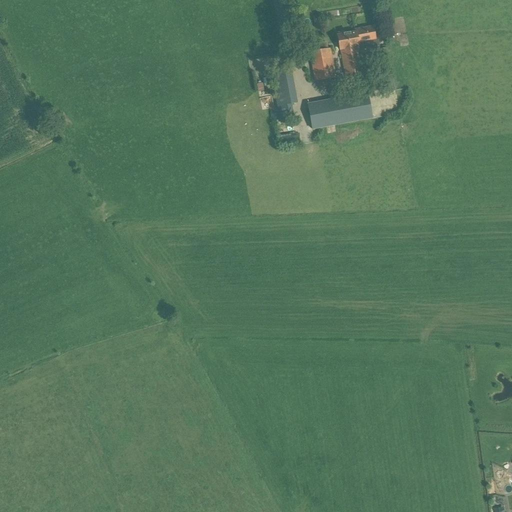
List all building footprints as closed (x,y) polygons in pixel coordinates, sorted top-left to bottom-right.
[(356,33),(338,36),(340,51),(341,51),(346,76),(363,72),(359,47),(359,44),(376,41),(374,27),(356,30),(356,33)] [(387,42),(377,44),(385,93),(396,91),(387,42)] [(331,49),(311,53),(317,82),(337,78),(331,49)] [(291,68),(271,72),(277,108),(298,104),(291,68)] [(368,93),(308,104),(312,131),(373,119),(368,93)] [(290,108),(279,110),(281,122),(291,120),(290,108)]
